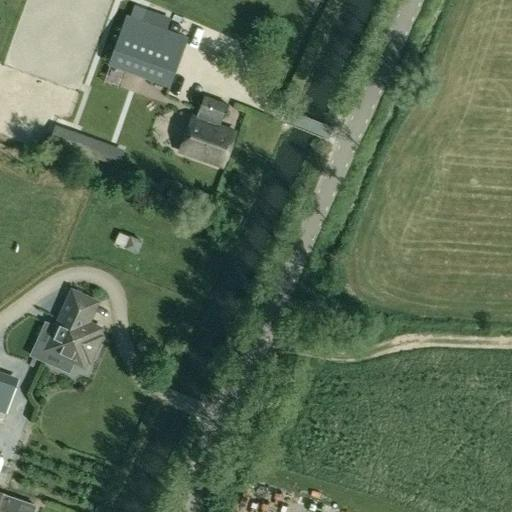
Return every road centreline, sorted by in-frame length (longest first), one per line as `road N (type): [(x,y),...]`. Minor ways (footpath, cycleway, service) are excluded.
road 1 (tertiary): [(179,511),(417,0)]
road 2 (unknown): [(222,419),(145,379),(98,283),(55,276),(20,301)]
road 3 (unknown): [(350,146),(174,68)]
